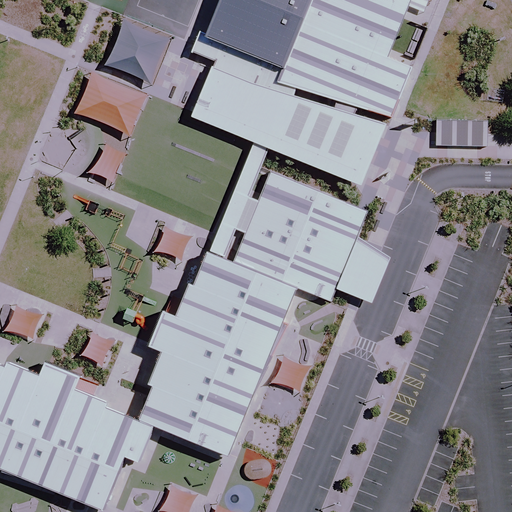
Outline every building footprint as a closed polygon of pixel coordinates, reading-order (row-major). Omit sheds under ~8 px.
[(229,0),(218,30),(295,60),(320,0),(229,0)] [(416,0),(320,0),(295,60),(288,77),(304,82),(398,114),(418,64),(395,53),(416,0)] [(174,39),(177,34),(163,30),(149,25),(136,18),(130,14),(126,31),(120,44),(111,62),(122,65),(137,70),(154,78),(158,81),(161,70),(165,56),(169,48),(174,39)] [(301,92),(304,82),(288,77),(295,60),(218,30),(207,27),(199,48),(222,57),(220,63),(259,79),(301,92)] [(371,180),(394,120),(301,92),(259,79),(220,63),(200,111),(259,136),(262,137),(276,142),(371,180)] [(119,79),(98,68),(97,73),(96,75),(92,86),(87,97),(81,108),(79,111),(93,114),(106,119),(122,125),(134,131),(136,134),(141,117),(147,105),(154,92),(142,88),(119,79)] [(492,143),(492,119),(440,117),(441,143),(492,143)] [(76,149),(79,147),(73,141),(71,135),(69,130),(67,125),(66,120),(63,123),(61,127),(54,130),(53,137),(51,143),(48,149),(45,155),(42,159),(43,159),(50,160),(57,162),(64,166),(67,169),(68,163),(69,160),(71,155),(76,149)] [(255,192),(276,142),(262,137),(217,246),(219,247),(219,245),(233,251),(242,226),(252,230),(265,197),(255,192)] [(96,168),(95,169),(98,169),(104,172),(109,174),(114,177),(118,181),(120,173),(127,158),(131,152),(133,150),(125,148),(117,144),(111,141),(110,143),(108,150),(104,158),(100,164),(96,168)] [(252,230),(242,254),(270,265),(309,282),(308,286),(338,299),(343,285),(364,233),(374,208),(327,188),(277,169),(265,197),(252,230)] [(174,226),(168,224),(168,228),(167,235),(164,242),(162,246),(160,248),(162,248),(171,250),(177,252),(183,257),(186,259),(188,253),(191,244),(195,238),(198,234),(200,233),(190,232),(182,230),(174,226)] [(397,254),(364,233),(343,285),(380,299),(397,254)] [(308,286),(309,282),(270,265),(242,254),(233,251),(219,245),(219,247),(206,279),(202,277),(188,310),(174,305),(160,341),(174,346),(160,378),(165,380),(151,414),(241,450),(308,286)] [(47,314),(50,311),(48,310),(33,309),(27,306),(22,304),(20,303),(19,309),(16,317),(13,324),(9,329),(12,328),(22,330),(33,334),(38,337),(38,331),(42,324),(47,314)] [(118,341),(122,337),(115,337),(104,333),(97,330),(95,336),(92,345),(87,352),(90,353),(96,356),(103,361),(106,365),(108,358),(112,350),(118,341)] [(0,464),(55,480),(115,504),(138,450),(152,456),(160,448),(166,420),(118,401),(119,397),(87,384),(92,371),(56,356),(51,369),(19,356),(17,361),(0,353),(0,464)] [(278,378),(277,380),(280,380),(286,381),(291,383),(296,385),(300,387),(304,390),(306,386),(308,379),(311,371),(315,366),(319,362),(314,363),(307,362),(293,357),(289,355),(287,357),(286,362),(281,373),(278,378)] [(169,508),(175,510),(180,511),(193,511),(195,506),(202,495),(205,492),(201,492),(190,490),(181,486),(176,482),(175,486),(172,496),(167,506),(165,508),(169,508)] [(221,502),(221,503),(221,506),(219,511),(252,511),(253,511),(243,510),(235,508),(225,504),(221,502)]
